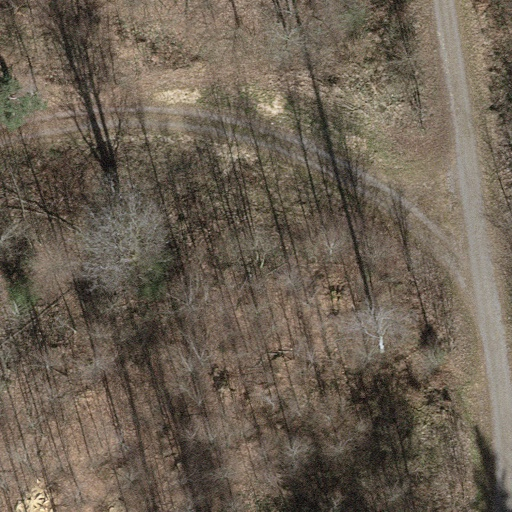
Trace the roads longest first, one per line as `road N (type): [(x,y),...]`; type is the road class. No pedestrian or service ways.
road 1 (track): [(491,299),(392,203),(275,141),(159,117),(78,120),(0,135)]
road 2 (track): [(510,511),(497,345),(445,0)]
